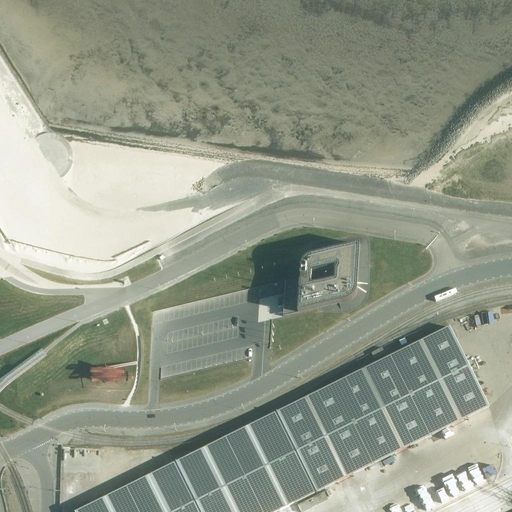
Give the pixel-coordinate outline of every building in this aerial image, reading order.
[(301,264),(300,269),(299,277),(285,281),(283,298),(277,300),(277,308),(283,307),(282,317),(345,303),(349,301),(353,298),(355,294),(356,289),(359,245),(311,256),(307,258),(303,261),(301,264)] [(511,312),(502,313),(502,324),(511,323),(511,312)] [(277,413),(317,493),(488,408),(449,328),(277,413)] [(373,359),(384,354),(381,348),(370,354),(373,359)] [(122,383),(122,370),(89,370),(89,382),(122,383)] [(277,511),(317,493),(277,413),(77,511),(277,511)] [(488,447),(488,473),(494,473),(494,458),(501,458),(501,448),(488,447)] [(485,471),(474,476),(477,482),(466,487),(469,493),(491,483),(485,471)] [(434,511),(467,498),(457,476),(429,488),(432,493),(424,497),(389,511),(434,511)] [(324,493),(298,506),(300,511),(303,511),(328,500),(324,493)]
